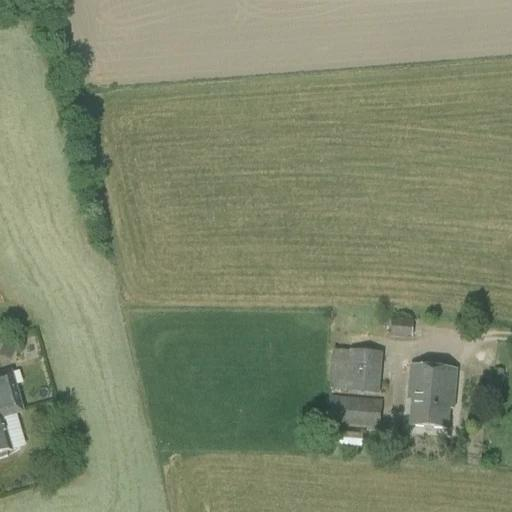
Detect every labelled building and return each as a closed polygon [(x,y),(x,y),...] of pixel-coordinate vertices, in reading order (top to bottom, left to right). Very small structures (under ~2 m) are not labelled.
[(389,337),(412,340),(414,323),(391,320),(389,337)] [(5,341),(0,353),(0,357),(10,362),(17,346),(5,341)] [(346,393),(379,396),(382,354),(349,352),(346,393)] [(454,411),(458,372),(411,367),(408,401),(412,402),(410,427),(448,431),(450,411),(454,411)] [(23,412),(15,386),(11,374),(0,377),(0,455),(12,452),(2,418),(23,412)] [(379,430),(382,401),(330,397),(328,425),(379,430)]
